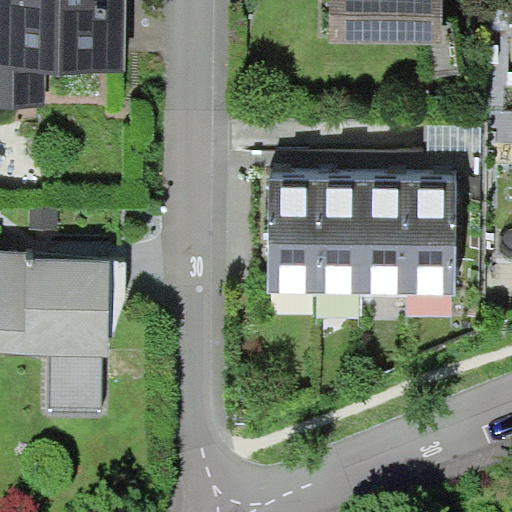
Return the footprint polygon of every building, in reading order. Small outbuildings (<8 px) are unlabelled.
[(44,95),(44,56),(117,56),(117,0),(3,0),(3,55),(2,95),(44,95)] [(332,0),(332,25),(419,26),(426,75),(461,69),(452,13),(439,15),(439,0),(332,0)] [(317,171),(272,170),(270,291),(315,292),(317,171)] [(363,172),(317,171),(315,292),(361,293),(363,172)] [(408,172),(363,172),(361,293),(406,293),(408,172)] [(452,173),(408,172),(406,293),(450,294),(452,173)] [(126,257),(105,256),(35,256),(35,250),(0,249),(0,340),(48,341),(48,410),(103,411),(104,292),(125,292),(126,257)]
